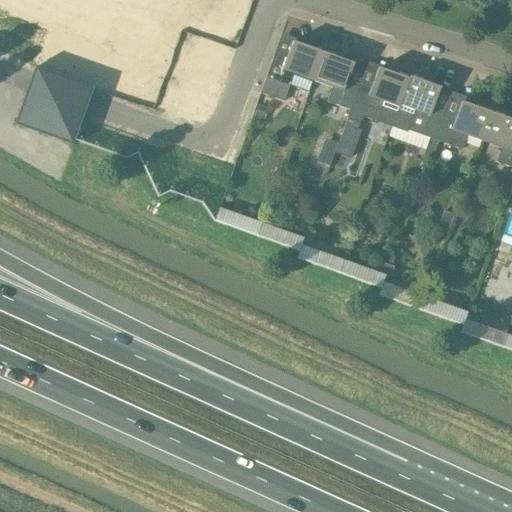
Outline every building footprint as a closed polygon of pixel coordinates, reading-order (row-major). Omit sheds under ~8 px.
[(0,0),(0,11),(49,30),(37,66),(132,100),(168,0),(0,0)] [(313,80),(323,53),(320,52),(321,49),(312,45),(311,48),(292,42),(285,61),(273,56),(265,79),(260,93),(283,101),(293,73),(313,80)] [(347,118),(359,83),(357,87),(346,83),(353,64),(334,57),(336,54),(326,51),(325,53),(323,53),(313,80),(332,87),(326,101),(349,110),(346,118),(347,118)] [(14,125),(72,145),(87,104),(92,89),(34,68),(29,83),(14,125)] [(359,83),(347,118),(359,123),(362,116),(391,127),(409,77),(408,79),(406,78),(407,75),(398,72),(397,75),(378,68),(371,87),(359,83)] [(434,140),(444,111),(433,107),(440,88),(421,81),(422,78),(413,75),(412,78),(409,77),(391,127),(410,134),(411,131),(434,140)] [(481,141),(491,113),(489,112),(490,109),(481,106),(480,109),(461,102),(454,121),(443,117),(445,112),(444,111),(434,140),(457,148),(461,149),(466,135),(481,141)] [(511,120),(503,117),(504,114),(495,111),(494,114),(491,113),(481,141),(500,148),(495,162),(511,167),(511,120)] [(329,167),(334,153),(338,143),(325,138),(316,162),(329,167)] [(256,236),(261,223),(219,208),(215,221),(256,236)] [(261,223),(256,236),(299,252),(301,245),(303,238),(261,223)] [(301,245),(299,252),(297,259),(338,273),(343,260),(301,245)] [(383,282),(385,275),(343,260),(338,273),(381,289),(383,282)] [(421,311),(425,297),(383,282),(381,289),(378,296),(421,311)] [(463,326),(465,319),(467,313),(425,297),(421,311),(463,326)] [(465,319),(463,326),(460,333),(502,348),(507,335),(465,319)] [(511,336),(507,335),(502,348),(511,351),(511,336)]
